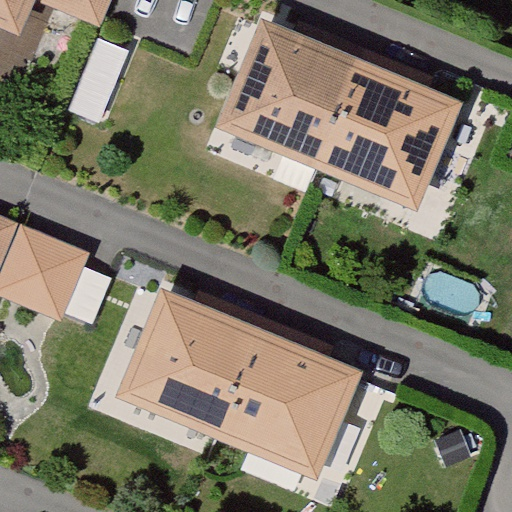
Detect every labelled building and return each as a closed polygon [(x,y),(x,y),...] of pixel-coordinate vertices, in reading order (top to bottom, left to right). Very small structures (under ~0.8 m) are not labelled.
[(35,0),(0,0),(0,30),(20,38),(35,2),(35,0)] [(111,0),(35,0),(35,2),(101,28),(111,0)] [(311,183),(352,81),(255,42),(214,143),(311,183)] [(450,120),(352,81),(311,183),(410,222),(450,120)] [(0,232),(0,260),(11,237),(0,232)] [(83,268),(18,242),(0,286),(0,312),(56,335),(83,268)] [(207,452),(251,347),(153,307),(110,413),(207,452)] [(353,389),(251,347),(207,452),(309,494),(353,389)]
